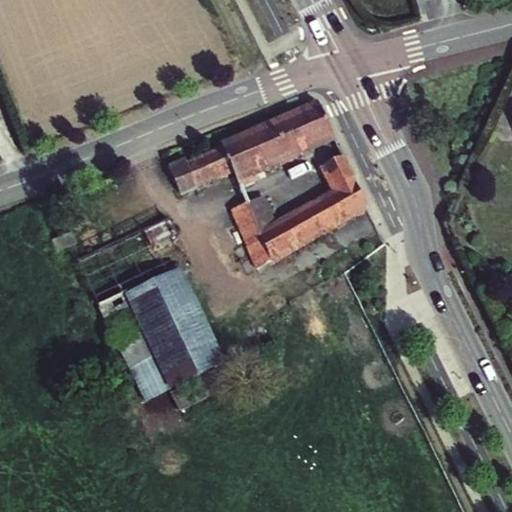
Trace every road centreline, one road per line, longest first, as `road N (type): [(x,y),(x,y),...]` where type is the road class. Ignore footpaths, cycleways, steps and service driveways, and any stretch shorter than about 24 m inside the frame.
road 1 (tertiary): [(346,63),(408,179),(438,286),(511,431)]
road 2 (residential): [(0,190),(346,63)]
road 3 (residential): [(346,63),(511,24)]
